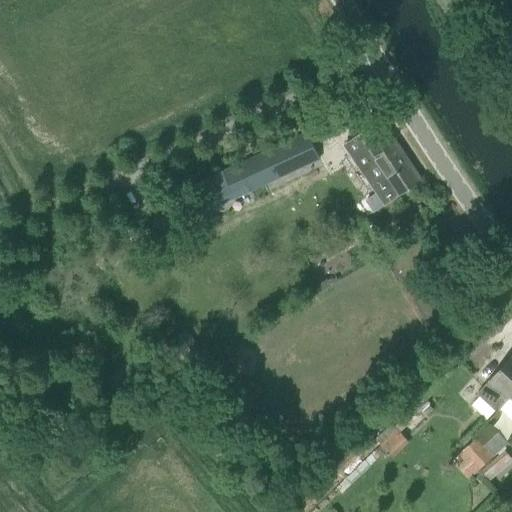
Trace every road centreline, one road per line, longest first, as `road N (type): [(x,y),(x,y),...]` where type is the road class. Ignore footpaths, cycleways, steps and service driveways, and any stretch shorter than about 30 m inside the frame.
road 1 (unclassified): [(0,239),(382,70)]
road 2 (tertiary): [(511,250),(382,70)]
